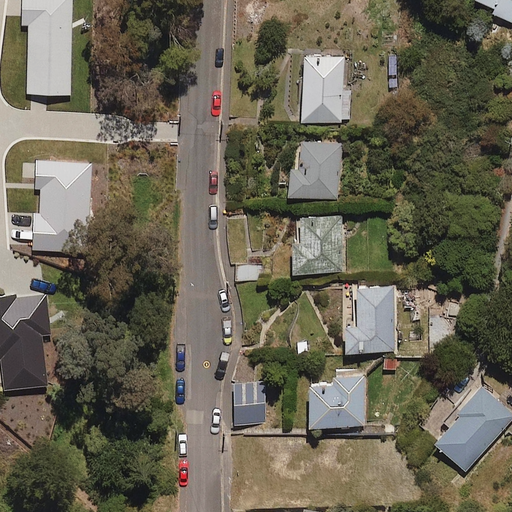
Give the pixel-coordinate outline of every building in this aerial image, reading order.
[(22,0),(21,26),(28,27),(26,94),(71,95),(73,0),(22,0)] [(511,0),(488,0),(490,1),(487,6),(511,20),(511,0)] [(343,50),(299,47),(294,115),(338,118),(343,50)] [(283,158),(279,187),(333,194),(340,139),(295,133),(292,159),(283,158)] [(39,212),(33,212),(31,253),(88,256),(92,163),(37,161),(36,189),(40,189),(39,212)] [(294,233),(285,233),(285,268),(340,268),(341,208),(294,207),(294,233)] [(258,265),(238,266),(238,280),(258,279),(258,265)] [(338,317),(338,345),(392,345),(392,277),(350,277),(350,317),(338,317)] [(46,292),(0,297),(0,357),(2,358),(6,391),(48,386),(43,336),(51,335),(46,292)] [(300,375),(299,420),(361,421),(361,417),(367,417),(367,405),(362,405),(363,367),(326,367),(326,376),(300,375)] [(455,409),(429,435),(461,466),(511,414),(511,413),(477,379),(451,405),(455,409)] [(265,423),(264,382),(235,382),(236,423),(265,423)]
